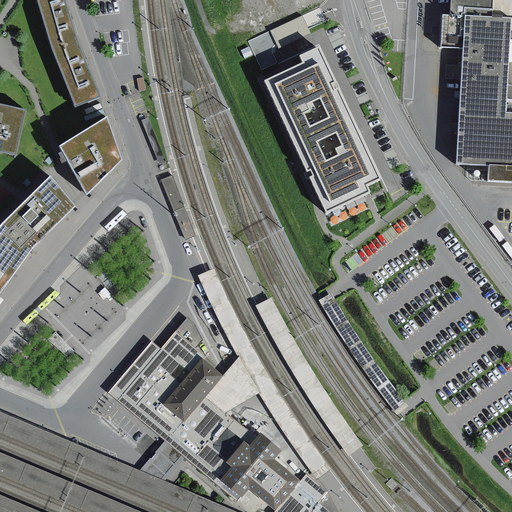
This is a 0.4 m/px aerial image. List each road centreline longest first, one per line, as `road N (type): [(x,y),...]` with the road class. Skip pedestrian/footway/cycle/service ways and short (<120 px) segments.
road 1 (residential): [(0,394),(66,421),(185,280),(143,169)]
road 2 (unclassified): [(511,284),(408,141),(352,0)]
road 3 (unclassified): [(0,338),(143,169)]
road 4 (residential): [(143,169),(81,0)]
